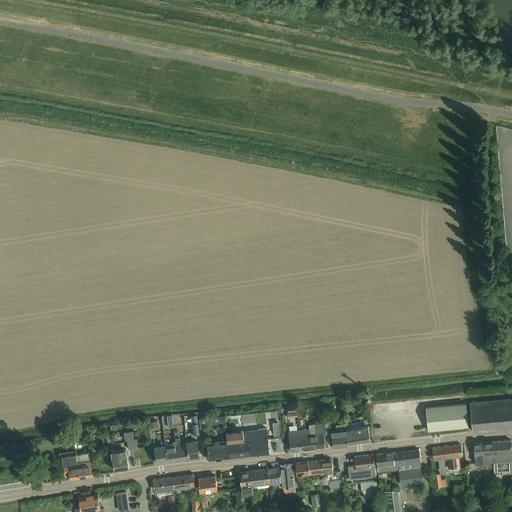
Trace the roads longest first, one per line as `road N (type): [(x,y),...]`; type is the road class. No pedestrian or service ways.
road 1 (residential): [(511,433),(161,470),(0,496)]
road 2 (track): [(511,94),(35,0)]
road 3 (track): [(176,0),(360,35)]
